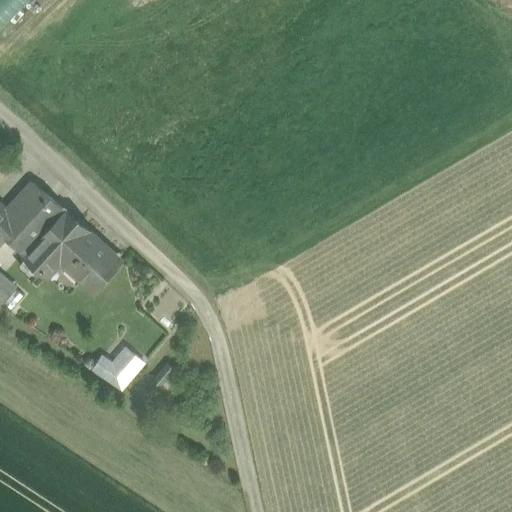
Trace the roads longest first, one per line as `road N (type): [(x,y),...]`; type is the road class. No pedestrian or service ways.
road 1 (residential): [(0,115),(203,302),(218,333)]
road 2 (unclassified): [(218,333),(257,511)]
